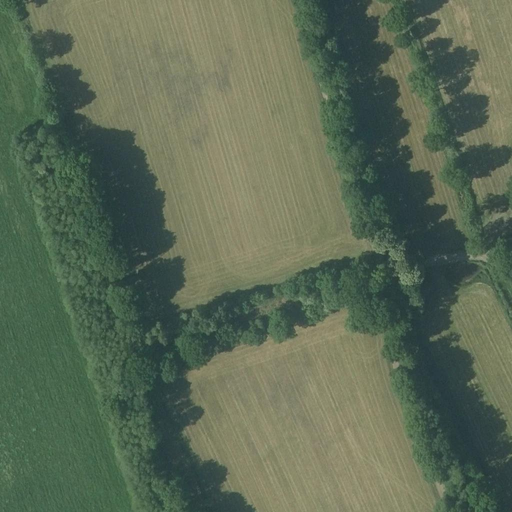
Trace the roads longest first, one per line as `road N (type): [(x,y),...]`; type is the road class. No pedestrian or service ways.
road 1 (track): [(455,511),(394,339),(391,272),(480,252)]
road 2 (track): [(391,272),(307,41),(300,0)]
